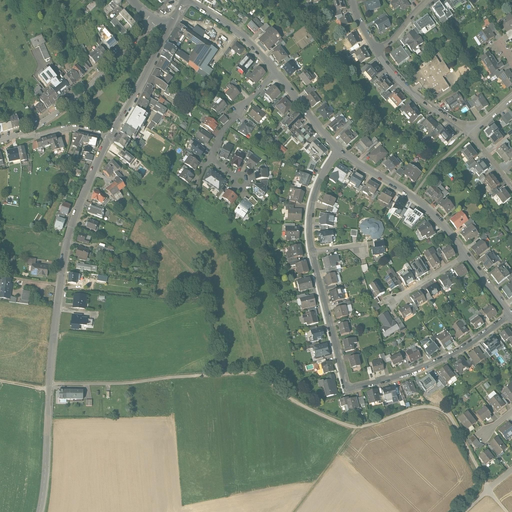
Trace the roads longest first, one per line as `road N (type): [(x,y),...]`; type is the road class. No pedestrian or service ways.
road 1 (track): [(48,384),(255,372),(357,427),(415,407),(439,408),(506,511)]
road 2 (unclassified): [(40,511),(62,264),(109,137)]
road 3 (residential): [(511,316),(456,353),(348,389),(313,251)]
road 4 (residential): [(25,129),(89,86),(154,20)]
road 5 (residential): [(339,151),(412,196),(467,255)]
road 6 (unclassified): [(109,137),(171,24)]
road 7 (residential): [(379,52),(434,111),(471,131)]
